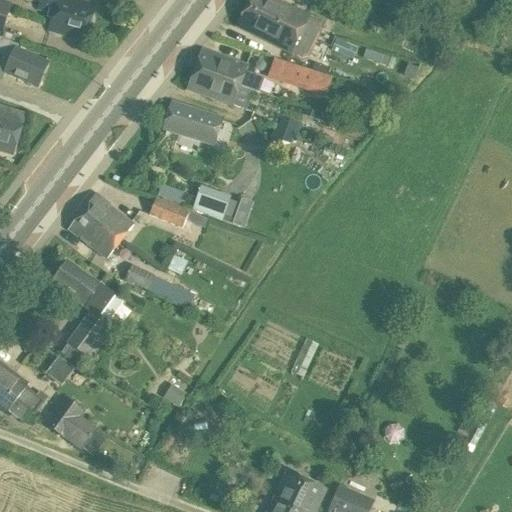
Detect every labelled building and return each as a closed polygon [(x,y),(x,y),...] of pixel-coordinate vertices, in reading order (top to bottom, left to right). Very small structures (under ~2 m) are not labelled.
[(48,31),(84,41),(93,4),(77,0),(39,0),(37,10),(52,14),(48,31)] [(276,0),(249,0),(246,6),(294,29),(292,34),(301,38),(319,37),(322,31),(320,26),(310,21),(312,17),(276,0)] [(356,14),(329,2),(323,14),(350,27),(356,14)] [(0,30),(2,31),(8,6),(0,4),(0,30)] [(294,29),(246,6),(237,26),(276,46),(292,54),(293,53),(303,58),(310,56),(319,37),(301,38),(292,34),(294,29)] [(336,40),(331,51),(352,60),(357,49),(336,40)] [(5,73),(37,87),(47,63),(15,49),(5,73)] [(193,69),(240,85),(259,92),(264,80),(244,74),(247,65),(200,49),(193,69)] [(388,59),(366,51),(363,60),(386,67),(388,59)] [(286,84),(318,94),(324,74),(292,64),(286,84)] [(408,64),(403,76),(414,80),(419,69),(408,64)] [(240,85),(193,69),(186,89),(233,105),(240,85)] [(161,128),(213,144),(221,118),(169,102),(161,128)] [(26,115),(0,107),(0,151),(13,156),(26,115)] [(335,124),(337,118),(330,116),(327,122),(335,124)] [(282,117),(278,129),(294,134),(297,135),(300,124),(282,117)] [(274,129),(270,142),(281,145),(282,141),(290,144),(294,134),(278,129),(277,130),(274,129)] [(325,137),(323,144),(331,146),(333,140),(325,137)] [(200,190),(193,211),(208,217),(215,195),(200,190)] [(81,212),(120,242),(133,224),(94,194),(81,212)] [(149,215),(182,229),(185,222),(189,210),(156,198),(149,215)] [(207,217),(189,210),(185,222),(203,228),(207,217)] [(120,242),(81,212),(67,229),(106,259),(120,242)] [(51,284),(90,311),(64,349),(83,363),(111,323),(98,315),(113,293),(67,261),(51,284)] [(125,281),(148,290),(153,277),(130,268),(125,281)] [(153,277),(148,290),(190,307),(195,294),(153,277)] [(45,402),(26,389),(29,384),(0,363),(0,385),(32,407),(38,411),(45,402)] [(32,407),(0,385),(0,407),(7,413),(10,409),(24,419),(32,407)] [(178,391),(170,404),(179,409),(187,396),(178,391)] [(63,440),(80,417),(84,413),(64,397),(43,425),(63,440)] [(80,417),(63,440),(80,452),(97,430),(80,417)] [(268,511),(314,511),(325,491),(288,472),(268,511)] [(344,489),(333,511),(369,511),(373,504),(344,489)]
